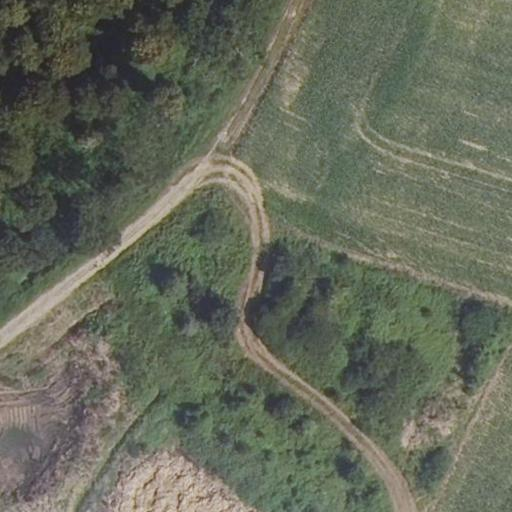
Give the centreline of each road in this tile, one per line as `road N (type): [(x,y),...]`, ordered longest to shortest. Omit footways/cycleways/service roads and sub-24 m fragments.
road 1 (track): [(54,295),(161,213),(261,53),(281,0)]
road 2 (track): [(99,0),(261,53)]
